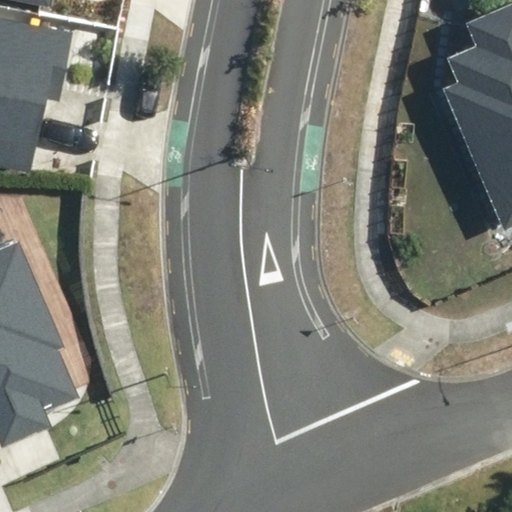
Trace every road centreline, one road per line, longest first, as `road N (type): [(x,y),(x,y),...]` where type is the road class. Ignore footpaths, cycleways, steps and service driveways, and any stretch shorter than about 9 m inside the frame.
road 1 (tertiary): [(299,489),(248,331),(240,216)]
road 2 (residential): [(511,402),(299,489)]
road 3 (tertiary): [(300,0),(280,146),(240,216)]
road 4 (tertiary): [(240,216),(215,157),(239,0)]
